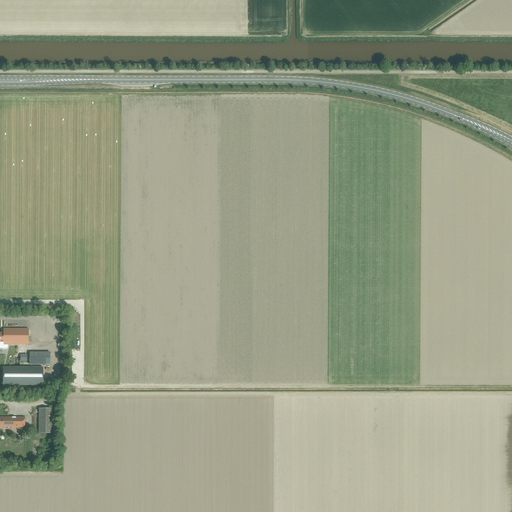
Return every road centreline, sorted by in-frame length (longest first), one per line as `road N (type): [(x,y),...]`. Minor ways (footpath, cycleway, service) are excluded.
road 1 (secondary): [(454,115),(388,93),(308,80),(111,79)]
road 2 (unknown): [(0,301),(81,302),(81,388)]
